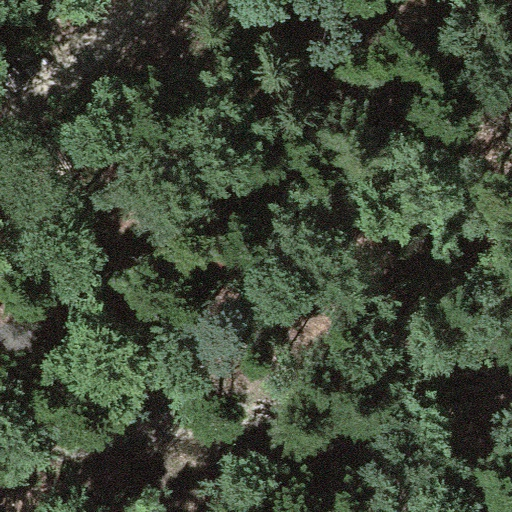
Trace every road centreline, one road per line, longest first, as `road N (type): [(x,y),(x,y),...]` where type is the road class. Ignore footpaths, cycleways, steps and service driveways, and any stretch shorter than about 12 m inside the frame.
road 1 (track): [(0,469),(511,362)]
road 2 (track): [(0,151),(171,0)]
